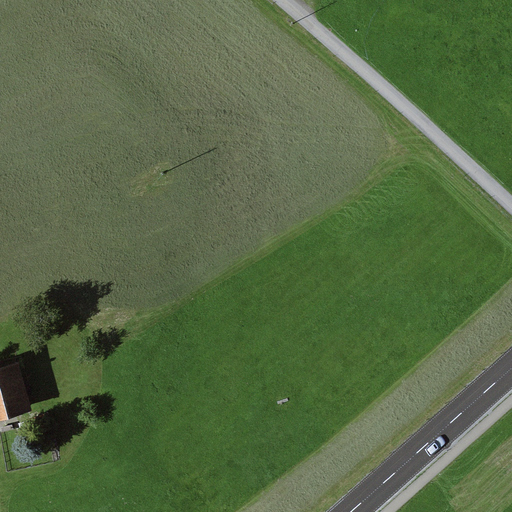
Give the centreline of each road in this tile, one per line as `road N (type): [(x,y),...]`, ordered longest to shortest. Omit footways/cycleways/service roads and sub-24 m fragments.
road 1 (unclassified): [(276,0),(511,208)]
road 2 (tertiary): [(351,511),(511,369)]
